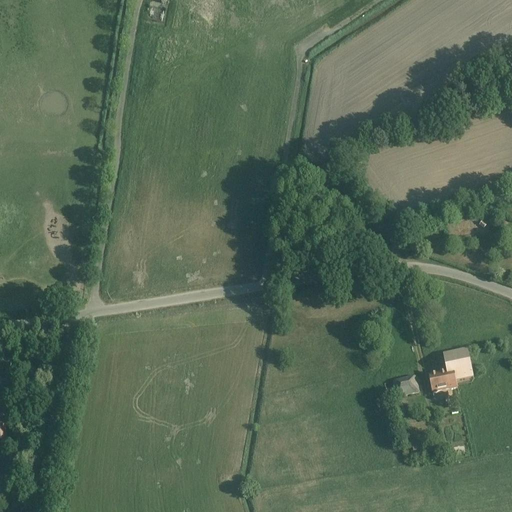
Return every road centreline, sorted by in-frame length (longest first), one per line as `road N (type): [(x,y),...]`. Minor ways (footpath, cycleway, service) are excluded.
road 1 (unclassified): [(67,319),(379,267),(439,270),(511,297)]
road 2 (unclassified): [(36,511),(67,319)]
road 3 (track): [(392,268),(402,231),(415,221),(511,198)]
